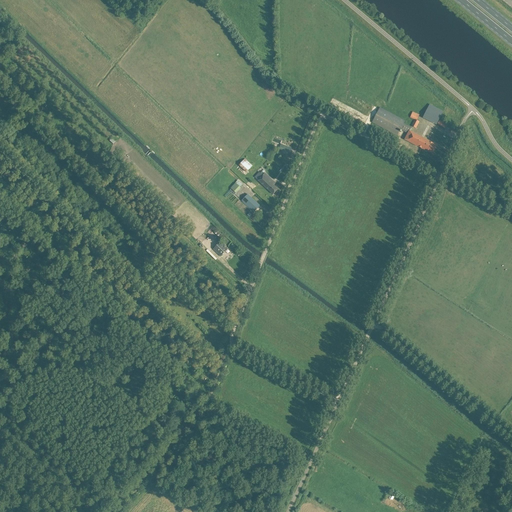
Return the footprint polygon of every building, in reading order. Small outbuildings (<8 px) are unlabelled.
[(419,114),(400,106),(398,112),(416,120),(419,114)] [(432,154),(437,145),(410,131),(411,128),(403,124),(405,121),(380,108),(372,122),(397,136),(400,129),(408,133),(405,140),(432,154)] [(360,112),(356,119),(364,124),(368,116),(360,112)] [(291,156),(294,148),(281,143),(278,152),(291,156)] [(247,172),(248,171),(252,166),(245,159),(239,165),(247,172)] [(257,174),(255,177),(273,194),(278,189),(272,184),(274,182),(265,173),(263,175),(259,172),(257,174)] [(235,193),(241,187),(243,185),(238,181),(236,183),(231,189),(235,193)] [(242,201),(254,212),(260,206),(248,194),(242,201)] [(219,243),(213,249),(217,253),(221,256),(228,249),(224,246),(220,242),(220,241),(218,242),(219,243)] [(217,258),(207,248),(206,250),(216,259),(217,258)]
